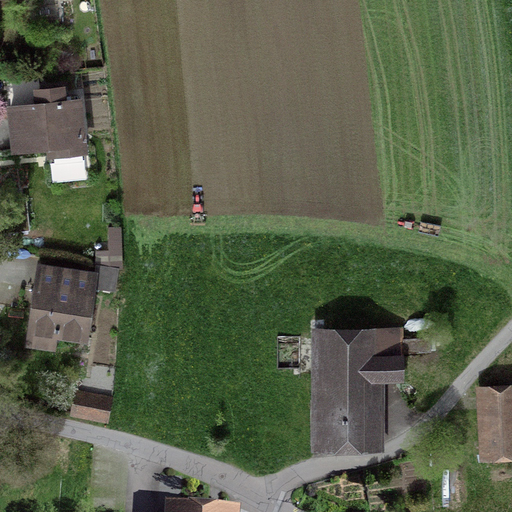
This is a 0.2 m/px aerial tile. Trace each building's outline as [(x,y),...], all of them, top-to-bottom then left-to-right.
[(13,156),(87,148),(82,95),(7,103),(13,156)] [(24,199),(0,201),(0,218),(1,232),(27,230),(24,199)] [(98,271),(38,263),(28,346),(88,354),(98,271)] [(406,326),(308,325),(307,446),(377,446),(378,380),(406,380),(406,326)] [(484,463),(511,461),(511,387),(480,389),(484,463)] [(112,398),(76,391),(71,416),(108,422),(112,398)] [(242,511),(243,507),(165,502),(164,511),(242,511)]
